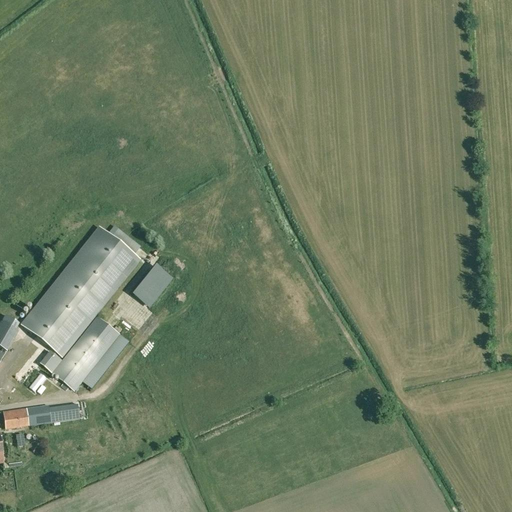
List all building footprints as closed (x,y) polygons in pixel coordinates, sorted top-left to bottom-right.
[(99,229),(20,328),(61,359),(139,261),(99,229)] [(153,309),(177,279),(159,265),(135,295),(153,309)] [(97,317),(61,362),(51,374),(76,394),(82,386),(80,385),(120,335),(97,317)] [(1,322),(0,323),(0,350),(5,354),(18,334),(9,325),(1,322)] [(29,427),(51,424),(48,406),(26,409),(3,413),(5,431),(29,427)]
